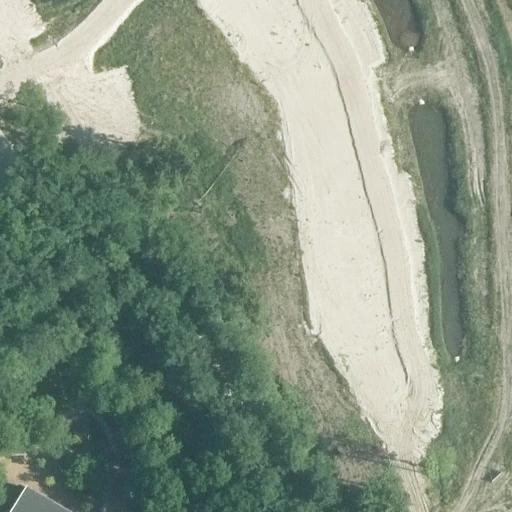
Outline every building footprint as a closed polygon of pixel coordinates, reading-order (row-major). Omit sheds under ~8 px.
[(197,0),(185,9),(200,28),(236,0),(197,0)] [(236,0),(200,28),(213,46),(251,18),(248,14),(240,3),(243,0),(236,0)] [(251,18),(213,46),(227,64),(265,36),(262,32),(253,21),(263,14),(258,7),(248,14),(251,18)] [(227,64),(242,83),(279,54),(267,39),(277,32),(271,25),(262,32),(265,36),(227,64)] [(272,111),(250,117),(256,140),(304,127),(297,97),(270,103),(272,111)] [(304,127),(256,140),(264,170),(291,163),(289,156),(310,150),(304,127)] [(313,166),(268,178),(273,201),(319,189),(320,193),(332,190),(329,182),(318,185),(313,166)] [(319,189),(273,201),(279,223),(325,211),(326,215),(337,212),(335,204),(324,207),(320,193),(319,189)] [(325,211),(279,223),(285,245),(330,233),(331,237),(343,234),(341,226),(329,229),(326,215),(325,211)] [(285,245),(291,268),(321,260),(322,263),(349,257),(346,248),(335,251),(331,237),(330,233),(285,245)] [(307,298),(281,314),(293,334),(333,309),(331,306),(323,294),(334,287),(329,280),(305,295),(307,298)] [(333,309),(293,334),(305,353),(345,329),(343,325),(335,313),(346,307),(341,299),(331,306),(333,309)] [(305,353),(317,374),(357,349),(347,333),(358,326),(353,319),(343,325),(345,329),(305,353)] [(359,364),(319,389),(332,409),(372,384),(374,388),(384,381),(379,374),(369,380),(359,364)] [(372,384),(332,409),(344,428),(383,403),(386,407),(396,401),(391,393),(381,400),(374,388),(372,384)] [(383,403),(344,428),(355,447),(395,423),(398,427),(408,420),(403,413),(393,419),(386,407),(383,403)] [(355,447),(368,468),(394,451),(396,454),(420,440),(415,432),(405,439),(398,427),(395,423),(355,447)] [(16,507),(12,511),(58,511),(26,493),(27,492),(18,487),(9,502),(16,507)]
